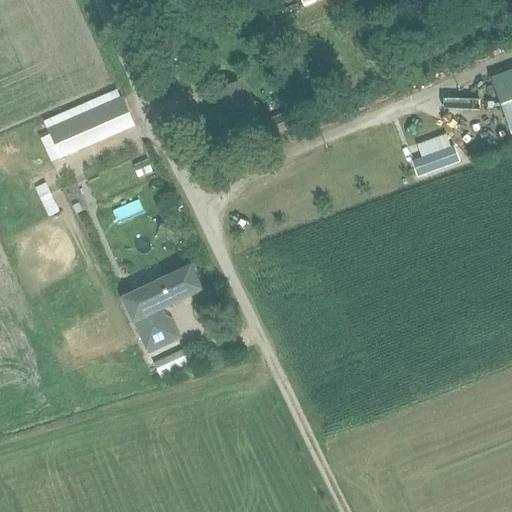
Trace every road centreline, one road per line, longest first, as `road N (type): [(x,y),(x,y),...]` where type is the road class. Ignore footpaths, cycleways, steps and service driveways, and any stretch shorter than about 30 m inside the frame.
road 1 (unclassified): [(194,198),(511,59)]
road 2 (unclassified): [(194,198),(97,0)]
road 3 (unclassified): [(270,355),(194,198)]
road 4 (track): [(341,511),(270,355)]
